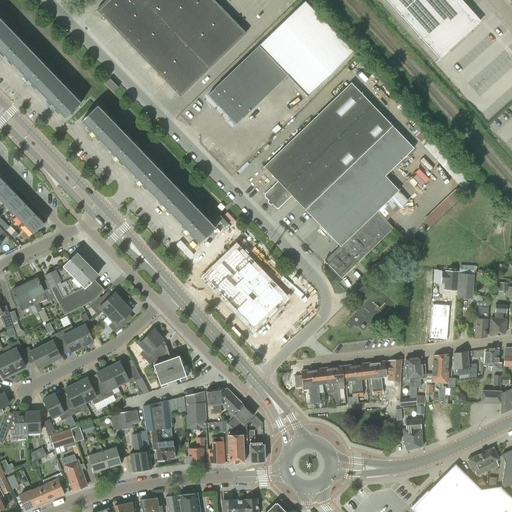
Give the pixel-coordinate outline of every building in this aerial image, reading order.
[(246,34),(213,0),(107,0),(97,10),(180,97),(246,34)] [(385,0),(440,60),(449,51),(445,47),(475,21),(456,0),(385,0)] [(305,2),(208,95),(236,125),(287,76),(307,96),(353,53),(333,31),(305,2)] [(0,39),(10,30),(0,19),(0,39)] [(0,39),(0,51),(18,70),(33,55),(10,30),(0,39)] [(18,70),(41,94),(57,79),(33,55),(18,70)] [(57,79),(41,94),(65,119),(81,104),(57,79)] [(105,84),(113,93),(118,88),(110,79),(105,84)] [(292,196),(326,232),(384,176),(385,176),(414,149),(351,83),(263,167),(278,182),(264,194),(264,197),(268,201),(268,203),(270,205),(272,205),(276,209),(279,209),(292,196)] [(283,128),(305,108),(298,100),(276,121),(283,128)] [(81,121),(105,146),(121,131),(97,106),(81,121)] [(105,146),(128,170),(144,155),(121,131),(105,146)] [(434,140),(426,147),(464,187),(472,180),(434,140)] [(128,170),(152,195),(168,180),(144,155),(128,170)] [(415,175),(424,184),(430,178),(421,169),(415,175)] [(384,176),(326,232),(340,246),(324,261),(341,278),(393,228),(377,212),(399,191),(385,176),(384,176)] [(152,195),(175,219),(191,204),(168,180),(152,195)] [(5,184),(0,189),(0,200),(4,205),(15,194),(5,184)] [(456,189),(425,220),(432,227),(464,196),(456,189)] [(15,194),(4,205),(13,214),(25,204),(15,194)] [(23,224),(34,214),(25,204),(13,214),(23,224)] [(191,204),(175,219),(199,244),(215,229),(191,204)] [(33,235),(44,224),(34,214),(23,224),(33,235)] [(497,228),(502,229),(503,224),(510,225),(511,219),(498,217),(497,228)] [(93,279),(97,275),(77,254),(64,266),(44,276),(64,315),(94,301),(104,290),(93,279)] [(221,285),(269,335),(300,305),(251,256),(221,285)] [(482,297),(475,294),(472,294),(474,270),(459,269),(457,297),(472,298),(476,302),(474,339),(486,337),(488,303),(482,302),(482,297)] [(442,272),(441,282),(445,282),(444,290),(456,291),(457,272),(446,271),(446,272),(442,272)] [(24,285),(36,311),(41,309),(38,303),(46,299),(43,292),(36,279),(24,285)] [(499,283),(498,291),(507,292),(507,283),(499,283)] [(35,317),(38,315),(36,311),(24,285),(11,291),(21,311),(29,307),(33,315),(34,314),(35,317)] [(51,289),(43,292),(46,299),(47,301),(55,297),(51,289)] [(102,311),(108,317),(123,302),(114,293),(105,301),(102,297),(91,307),(98,315),(102,311)] [(371,296),(348,326),(352,329),(355,324),(366,332),(385,307),(371,296)] [(123,302),(108,317),(112,322),(108,326),(116,334),(126,324),(123,320),(131,311),(123,302)] [(490,319),(489,337),(504,335),(505,320),(502,320),(503,313),(506,314),(506,305),(495,304),(494,319),(490,319)] [(433,305),(431,339),(448,340),(450,306),(433,305)] [(36,311),(38,315),(42,323),(49,320),(43,308),(41,309),(36,311)] [(9,313),(18,338),(25,335),(24,332),(20,329),(17,322),(18,321),(14,311),(9,313)] [(85,325),(74,331),(82,347),(93,341),(88,332),(93,329),(86,314),(80,316),(85,325)] [(2,319),(6,330),(13,328),(9,315),(2,319)] [(60,332),(55,334),(61,345),(66,343),(67,345),(71,353),(82,347),(74,331),(72,326),(60,332)] [(144,339),(142,337),(138,342),(139,343),(138,344),(144,351),(140,355),(149,364),(169,357),(165,345),(163,346),(160,343),(163,340),(153,330),(144,339)] [(52,341),(41,347),(49,363),(61,358),(56,348),(61,345),(55,334),(50,337),(52,341)] [(8,346),(2,349),(5,354),(14,373),(25,367),(21,359),(20,357),(25,354),(23,350),(18,341),(8,346)] [(23,350),(25,354),(28,361),(33,359),(38,369),(49,363),(41,347),(31,352),(28,347),(23,350)] [(490,371),(501,371),(502,363),(498,363),(499,349),(484,350),(483,366),(491,367),(490,371)] [(452,362),(452,370),(457,370),(457,379),(478,377),(478,368),(476,368),(476,363),(471,364),(471,368),(468,368),(467,352),(453,354),(454,362),(452,362)] [(0,373),(3,378),(14,373),(5,354),(0,356),(0,373)] [(443,387),(443,384),(447,384),(449,354),(441,355),(439,384),(438,384),(438,395),(437,403),(444,404),(445,395),(445,387),(443,387)] [(431,383),(438,384),(439,384),(441,355),(433,356),(431,383)] [(511,355),(504,356),(503,367),(511,367),(511,355)] [(178,356),(168,360),(153,365),(160,385),(185,376),(178,356)] [(409,380),(410,388),(416,387),(413,358),(404,359),(405,366),(403,366),(403,373),(403,376),(406,375),(407,380),(409,380)] [(413,358),(416,387),(416,392),(418,391),(418,387),(421,386),(420,379),(425,378),(424,362),(421,362),(421,358),(413,358)] [(388,376),(387,380),(399,381),(401,360),(389,361),(388,376)] [(381,377),(388,376),(389,361),(374,363),(378,395),(383,394),(381,377)] [(119,362),(108,368),(117,387),(128,381),(130,384),(135,382),(130,370),(124,373),(121,365),(119,362)] [(370,379),(373,395),(378,395),(374,363),(364,364),(366,379),(370,379)] [(364,364),(354,365),(358,404),(359,404),(358,397),(363,396),(361,380),(366,379),(364,364)] [(358,404),(354,365),(343,367),(345,381),(350,381),(353,405),(358,404)] [(331,368),(334,398),(335,405),(339,405),(339,401),(340,401),(339,389),(344,389),(341,367),(331,368)] [(102,384),(97,386),(106,406),(107,406),(104,400),(113,395),(111,390),(117,387),(108,368),(97,373),(102,384)] [(136,368),(130,370),(135,382),(141,394),(148,392),(142,378),(141,378),(136,368)] [(330,399),(334,398),(331,368),(321,369),(323,384),(328,384),(330,399)] [(317,385),(323,384),(321,369),(311,371),(314,403),(319,403),(317,385)] [(310,404),(314,403),(311,371),(301,372),(301,375),(294,376),(296,388),(302,387),(308,386),(310,404)] [(493,385),(501,385),(501,375),(493,375),(493,385)] [(87,378),(76,384),(85,402),(91,399),(94,405),(97,411),(106,406),(97,386),(92,389),(87,378)] [(69,400),(65,402),(71,416),(81,411),(78,406),(85,402),(76,384),(64,389),(69,400)] [(222,404),(222,405),(221,390),(216,391),(216,390),(206,391),(208,406),(212,406),(213,414),(221,413),(220,405),(222,404)] [(222,405),(233,415),(243,404),(242,404),(241,405),(227,390),(221,390),(222,405)] [(511,397),(511,395),(509,390),(502,393),(501,413),(510,409),(508,401),(511,399),(511,398),(511,397)] [(185,396),(186,429),(206,428),(205,391),(185,396)] [(466,393),(456,392),(455,406),(461,407),(461,421),(476,422),(478,401),(466,400),(466,393)] [(500,392),(482,392),(481,403),(499,403),(500,392)] [(0,413),(3,412),(1,408),(9,404),(3,393),(0,394),(0,413)] [(71,416),(65,402),(60,405),(54,394),(43,400),(52,419),(59,415),(62,421),(71,416)] [(399,400),(400,407),(416,405),(415,395),(412,395),(412,399),(399,400)] [(144,417),(146,431),(147,431),(151,431),(161,430),(171,429),(168,401),(143,407),(144,417)] [(243,404),(233,415),(234,417),(227,424),(233,429),(240,422),(243,425),(253,415),(243,404)] [(416,414),(419,414),(424,414),(424,406),(417,406),(417,407),(416,414)] [(120,413),(119,413),(120,423),(120,424),(132,422),(131,420),(130,411),(120,413)] [(27,433),(26,412),(14,413),(15,430),(10,430),(11,440),(28,439),(27,433)] [(39,412),(26,412),(27,433),(40,432),(39,412)] [(111,417),(113,431),(121,429),(120,423),(119,413),(118,413),(119,415),(111,417)] [(250,420),(256,429),(262,423),(254,416),(250,420)] [(55,433),(49,419),(44,422),(48,436),(48,435),(55,433)] [(406,430),(403,431),(404,449),(407,451),(422,447),(420,424),(420,420),(419,420),(405,421),(405,426),(406,430)] [(0,430),(0,442),(2,443),(10,425),(3,422),(0,430)] [(218,422),(218,432),(226,432),(226,422),(218,422)] [(84,440),(79,426),(71,429),(76,442),(84,440)] [(246,426),(243,428),(235,431),(226,432),(228,463),(244,462),(243,444),(247,444),(246,426)] [(49,436),(53,449),(75,442),(71,429),(49,436)] [(161,430),(151,431),(153,450),(156,450),(157,461),(158,461),(160,462),(164,462),(165,460),(167,460),(166,459),(174,458),(172,441),(162,442),(161,430)] [(146,431),(140,432),(140,433),(132,434),(134,453),(130,454),(132,472),(151,469),(149,451),(144,452),(142,441),(148,441),(147,431),(146,431)] [(249,431),(249,443),(249,445),(248,445),(249,462),(264,461),(263,444),(262,444),(261,443),(253,443),(253,441),(254,441),(254,431),(249,431)] [(185,465),(204,464),(203,438),(196,438),(196,444),(187,444),(188,456),(185,456),(185,465)] [(207,450),(208,464),(224,463),(223,438),(211,438),(212,450),(207,450)] [(105,444),(100,445),(107,468),(120,464),(115,447),(107,450),(105,444)] [(107,468),(100,445),(95,447),(97,453),(88,456),(93,473),(107,468)] [(51,446),(45,449),(47,455),(54,451),(51,446)] [(493,448),(480,454),(488,471),(499,466),(497,462),(499,460),(493,448)] [(502,484),(493,487),(497,491),(511,483),(511,449),(501,455),(505,463),(502,484)] [(488,471),(480,454),(467,460),(473,472),(475,471),(477,476),(488,471)] [(13,462),(9,464),(7,459),(1,461),(6,474),(16,470),(13,462)] [(63,465),(72,491),(87,486),(78,460),(63,465)] [(511,511),(511,506),(497,492),(476,493),(451,469),(421,500),(415,506),(421,511),(511,511)] [(7,478),(12,490),(19,487),(14,475),(7,478)] [(55,476),(43,481),(45,485),(44,485),(50,499),(63,494),(62,493),(57,480),(55,476)] [(497,478),(489,477),(488,486),(495,485),(497,478)] [(482,478),(475,481),(478,488),(485,485),(482,478)] [(44,485),(32,490),(38,505),(50,499),(44,485)] [(32,490),(19,496),(25,510),(38,505),(32,490)] [(179,511),(199,511),(197,493),(177,496),(179,511)] [(179,511),(177,496),(165,498),(167,511),(179,511)] [(161,511),(160,498),(150,499),(151,511),(161,511)] [(151,511),(150,499),(139,501),(141,511),(151,511)] [(257,511),(257,499),(245,500),(245,508),(246,508),(245,511),(257,511)] [(232,500),(221,501),(221,511),(232,511),(232,509),(233,509),(232,500)] [(233,509),(232,509),(232,511),(245,511),(246,508),(245,508),(245,500),(244,500),(244,501),(233,501),(233,500),(232,500),(233,509)] [(135,511),(134,502),(124,504),(125,511),(135,511)]
